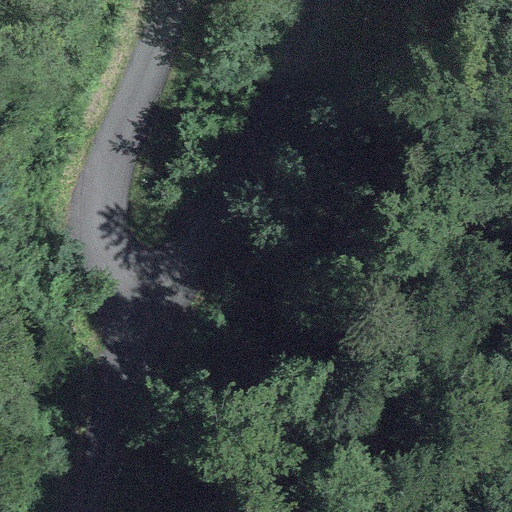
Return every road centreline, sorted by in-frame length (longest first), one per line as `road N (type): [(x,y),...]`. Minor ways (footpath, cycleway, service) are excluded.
road 1 (track): [(166,0),(98,213),(103,254),(130,282),(163,285),(191,271),(259,160),(322,0)]
road 2 (track): [(85,511),(130,282)]
